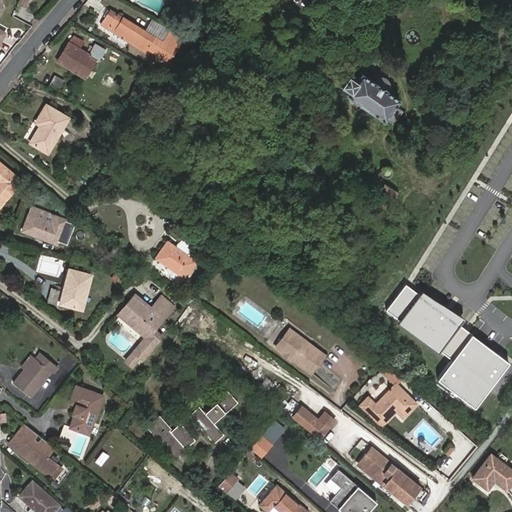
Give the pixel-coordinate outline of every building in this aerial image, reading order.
[(171,32),(165,41),(111,10),(102,25),(145,51),(147,48),(170,61),(184,39),(171,32)] [(98,60),(105,49),(94,43),(89,52),(70,41),(57,62),(85,78),(96,59),(98,60)] [(396,99),(375,84),(362,74),(357,79),(349,74),(341,85),(350,91),(348,93),(383,118),(385,115),(393,120),(400,111),(392,105),(396,99)] [(56,77),(49,89),(59,95),(66,83),(56,77)] [(152,89),(140,81),(128,101),(139,108),(152,89)] [(48,151),(68,117),(45,104),(35,121),(40,124),(30,141),(48,151)] [(122,113),(122,114),(115,125),(125,131),(136,115),(123,107),(120,112),(122,113)] [(30,140),(38,124),(33,122),(25,138),(30,140)] [(0,162),(0,182),(1,184),(0,185),(0,208),(0,209),(23,181),(0,162)] [(390,207),(400,192),(389,185),(379,199),(390,207)] [(30,213),(23,230),(57,243),(66,218),(56,215),(53,222),(30,213)] [(177,245),(190,254),(196,245),(183,236),(177,245)] [(185,277),(196,261),(168,241),(157,257),(185,277)] [(118,267),(129,255),(116,244),(105,257),(118,267)] [(82,308),(91,274),(69,269),(61,303),(82,308)] [(405,283),(385,309),(451,359),(436,379),(474,407),(509,362),(405,283)] [(155,328),(173,305),(162,296),(152,307),(135,294),(119,313),(147,336),(135,351),(144,359),(163,335),(155,328)] [(288,327),(275,344),(284,352),(286,352),(291,356),(292,358),(309,372),(323,353),(288,327)] [(284,352),(282,353),(290,360),(292,358),(291,356),(286,352),(284,352)] [(37,357),(27,369),(14,384),(31,397),(52,372),(54,374),(60,368),(43,354),(38,359),(37,357)] [(24,366),(27,369),(37,357),(34,355),(24,366)] [(398,377),(387,367),(380,370),(394,382),(398,377)] [(78,406),(75,415),(71,427),(64,425),(59,441),(72,446),(77,430),(89,434),(104,395),(77,386),(71,404),(76,405),(78,406)] [(402,417),(414,404),(394,386),(372,409),(366,415),(380,427),(395,411),(402,417)] [(200,407),(190,415),(214,442),(223,434),(214,423),(238,401),(229,391),(204,412),(200,407)] [(282,409),(305,429),(315,419),(323,408),(312,398),(304,408),(292,398),(290,399),(282,409)] [(360,409),(366,415),(372,409),(366,403),(360,409)] [(159,417),(149,425),(176,457),(186,448),(185,447),(195,438),(181,423),(172,431),(159,417)] [(55,448),(26,425),(15,437),(20,441),(16,446),(36,462),(35,463),(50,476),(60,463),(50,456),(55,448)] [(20,441),(15,437),(11,442),(16,446),(20,441)] [(442,449),(447,456),(456,449),(452,443),(442,449)] [(363,466),(406,501),(411,495),(411,494),(418,485),(371,446),(363,455),(369,460),(367,462),(362,458),(358,461),(364,465),(363,466)] [(95,461),(102,465),(109,454),(102,450),(95,461)] [(473,476),(486,487),(493,478),(496,481),(507,488),(511,481),(511,468),(490,453),(473,476)] [(237,478),(229,471),(218,485),(225,492),(237,478)] [(377,511),(382,507),(343,474),(335,483),(346,493),(335,506),(341,511),(377,511)] [(493,478),(486,487),(489,489),(496,481),(493,478)] [(37,511),(52,511),(59,505),(32,480),(19,495),(37,511)] [(280,511),(308,511),(309,511),(277,484),(259,504),(267,511),(269,511),(274,506),(280,511)] [(418,485),(411,494),(417,498),(424,490),(418,485)] [(90,511),(100,502),(96,499),(91,503),(89,501),(84,506),(90,511)]
